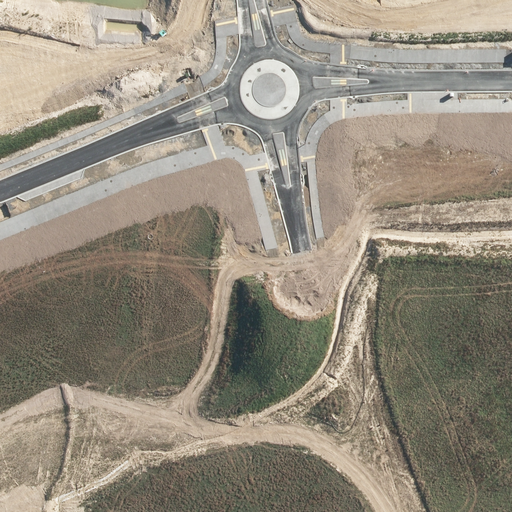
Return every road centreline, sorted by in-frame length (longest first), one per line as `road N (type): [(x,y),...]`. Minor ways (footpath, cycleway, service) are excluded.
road 1 (tertiary): [(163,125),(0,191)]
road 2 (tertiary): [(511,82),(392,81)]
